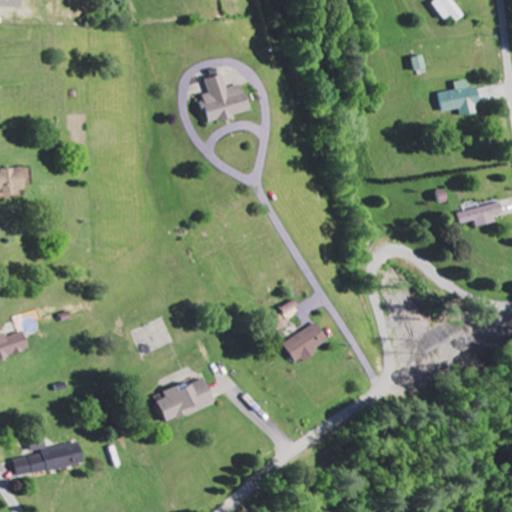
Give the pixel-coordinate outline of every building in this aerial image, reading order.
[(0,0),(0,9),(26,10),(26,0),(0,0)] [(434,5),(447,22),(454,17),(459,25),(467,18),(453,0),(439,0),(440,0),(434,5)] [(414,61),(418,74),(430,71),(426,57),(414,61)] [(209,82),(213,96),(206,97),(208,105),(206,105),(211,126),(253,116),(246,87),(230,91),(227,77),(209,82)] [(460,92),(442,95),(444,114),(463,112),(464,118),(481,116),(480,108),(485,107),(482,88),(473,90),(472,82),(459,84),(460,92)] [(0,198),(21,197),(21,190),(35,189),(35,170),(0,171),(0,198)] [(462,213),(464,226),(480,224),(481,228),(502,225),(501,219),(510,217),(508,207),(462,213)] [(301,366),(321,352),(319,350),(332,342),(320,323),(287,345),(301,366)] [(9,335),(0,338),(0,362),(35,350),(29,333),(11,339),(9,335)] [(169,393),(171,400),(164,402),(170,421),(219,406),(211,380),(169,393)] [(87,466),(84,447),(16,457),(19,476),(87,466)]
